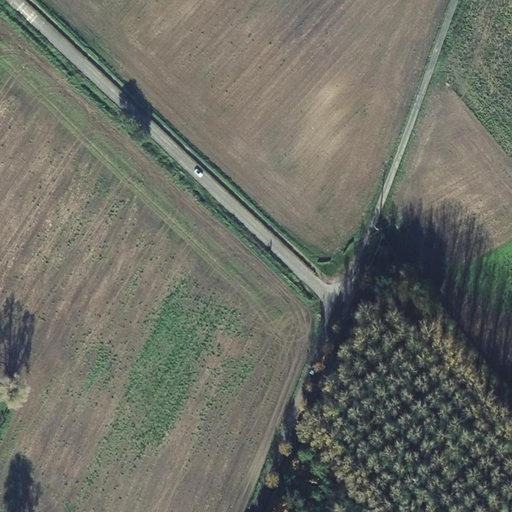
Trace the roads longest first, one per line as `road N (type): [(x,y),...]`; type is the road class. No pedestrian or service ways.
road 1 (residential): [(14,0),(338,303)]
road 2 (unclassified): [(454,0),(338,303)]
road 3 (unclassified): [(338,303),(255,511)]
road 4 (track): [(342,292),(444,327),(511,416)]
